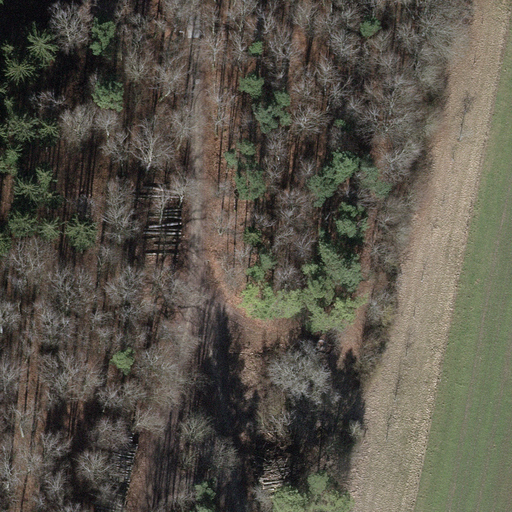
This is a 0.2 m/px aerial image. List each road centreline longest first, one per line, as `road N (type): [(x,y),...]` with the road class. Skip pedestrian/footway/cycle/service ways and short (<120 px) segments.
road 1 (track): [(199,86),(199,294),(142,511)]
road 2 (track): [(250,511),(199,294)]
